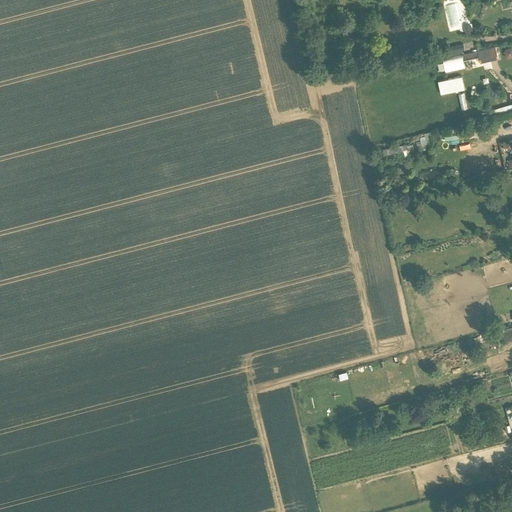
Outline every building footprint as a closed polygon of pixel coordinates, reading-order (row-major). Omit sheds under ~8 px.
[(464,51),(465,51),(464,44),(448,47),(449,54),(464,51)] [(505,59),(511,55),(511,46),(511,45),(501,49),(505,59)] [(496,47),(477,51),(480,64),(499,60),(496,47)] [(476,50),(461,54),(462,59),(477,56),(476,50)] [(436,60),(438,71),(463,68),(461,57),(436,60)] [(462,77),(438,82),(441,95),(465,90),(462,77)] [(449,178),(456,181),(459,172),(452,170),(449,178)] [(505,342),(511,340),(511,330),(506,332),(502,333),(505,342)]
